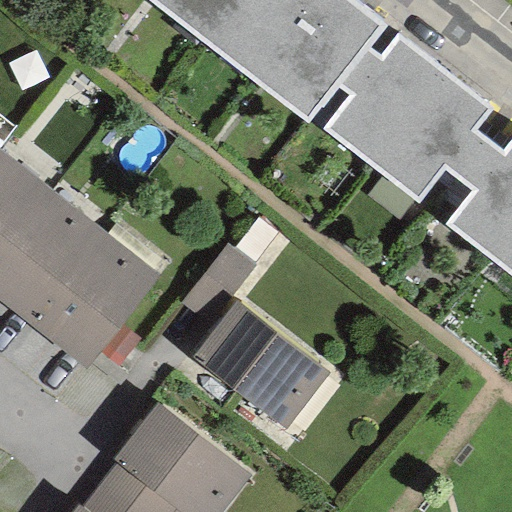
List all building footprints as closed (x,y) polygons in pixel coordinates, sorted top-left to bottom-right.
[(338,88),(367,47),(383,29),(346,0),(146,0),(152,4),(306,120),(338,88)] [(441,172),(457,183),(488,140),(472,129),(489,106),(392,38),(380,56),(367,47),(338,88),(347,95),(320,133),(420,203),(441,172)] [(511,139),(504,151),(488,140),(457,183),(472,193),(446,230),(511,276),(511,139)] [(0,255),(51,192),(0,150),(0,255)] [(0,255),(0,303),(29,327),(104,234),(51,192),(0,255)] [(157,276),(104,234),(29,327),(83,369),(157,276)] [(253,264),(225,243),(179,304),(207,325),(253,264)] [(329,374),(234,301),(191,358),(286,430),(329,374)] [(222,511),(250,476),(154,403),(110,460),(115,463),(175,509),(178,511),(222,511)] [(172,511),(175,509),(115,463),(80,508),(84,511),(172,511)]
